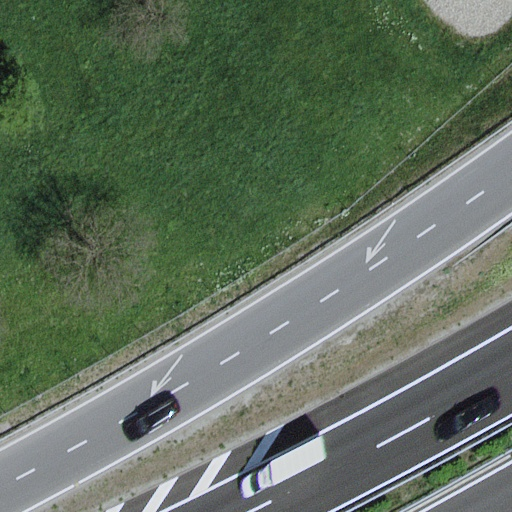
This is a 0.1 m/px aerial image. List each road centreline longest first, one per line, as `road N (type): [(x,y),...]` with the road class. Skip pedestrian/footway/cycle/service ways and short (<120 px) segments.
road 1 (motorway): [(511,173),(186,390),(0,493)]
road 2 (motorway): [(511,372),(252,511)]
